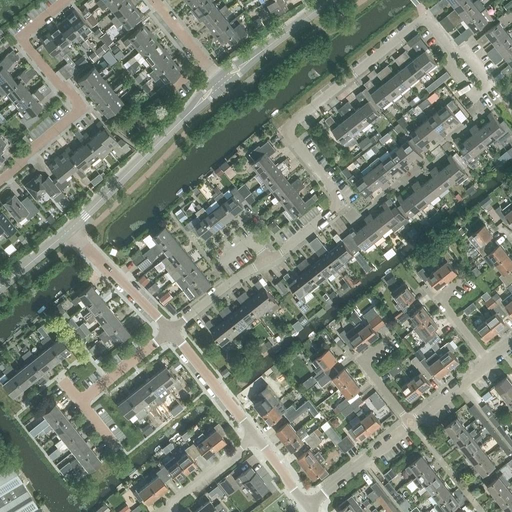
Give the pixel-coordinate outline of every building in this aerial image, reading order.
[(109,6),(113,11),(126,0),(108,0),(100,6),(103,10),(109,6)] [(117,15),(111,20),(114,24),(135,7),(131,2),(131,1),(130,0),(126,0),(113,11),(117,15)] [(185,0),(185,1),(187,4),(189,2),(193,8),(203,0),(185,0)] [(203,0),(193,8),(191,10),(196,17),(197,16),(199,18),(216,5),(212,0),(203,0)] [(285,0),(269,0),(267,2),(272,10),(269,12),(272,18),(286,10),(283,5),(287,3),(285,0)] [(440,0),(436,3),(441,8),(450,1),(453,5),(458,0),(440,0)] [(456,8),(447,16),(451,21),(474,3),(471,0),(458,0),(453,5),(456,8)] [(477,0),(474,3),(451,21),(455,26),(464,19),(467,22),(485,8),(478,0),(477,0)] [(216,5),(199,18),(202,21),(203,20),(208,26),(228,9),(225,5),(220,9),(216,5)] [(135,7),(114,24),(118,28),(123,23),(127,28),(143,16),(141,13),(140,14),(135,7)] [(86,8),(81,12),(85,17),(91,13),(86,8)] [(470,26),(461,33),(465,39),(486,22),(488,24),(494,19),(485,8),(467,22),(470,26)] [(228,9),(208,26),(213,31),(211,33),(213,36),(230,22),(226,17),(231,13),(228,9)] [(73,14),(67,18),(84,39),(88,36),(87,35),(92,31),(88,26),(76,11),(75,10),(72,13),(73,14)] [(91,14),(86,18),(93,27),(98,22),(91,14)] [(80,42),(84,39),(67,18),(61,23),(60,22),(57,24),(71,41),(76,37),(80,42)] [(259,18),(253,21),(257,29),(263,25),(259,18)] [(230,22),(213,36),(216,39),(218,38),(223,43),(227,40),(231,45),(237,40),(248,31),(240,22),(234,27),(230,22)] [(499,22),(477,40),(481,46),(490,38),(493,42),(506,31),(499,22)] [(66,45),(71,41),(57,24),(54,27),(55,28),(50,33),(66,53),(70,50),(66,45)] [(132,42),(136,47),(152,34),(150,30),(149,31),(144,25),(123,42),(126,46),(132,42)] [(99,28),(94,32),(98,37),(103,33),(99,28)] [(496,46),(487,53),(491,58),(511,41),(511,38),(506,31),(493,42),(496,46)] [(63,57),(66,53),(50,33),(44,37),(43,36),(40,39),(53,55),(58,51),(63,57)] [(105,33),(100,37),(104,41),(109,37),(105,33)] [(134,56),(138,60),(159,43),(154,37),(155,36),(152,34),(136,47),(140,51),(134,56)] [(418,41),(413,45),(420,55),(417,57),(428,71),(437,64),(426,50),(429,48),(426,44),(421,38),(418,41)] [(511,41),(491,58),(495,64),(504,56),(507,60),(511,55),(511,41)] [(105,43),(101,46),(105,51),(109,48),(105,43)] [(146,59),(151,64),(167,51),(164,48),(164,49),(159,43),(138,60),(141,64),(146,59)] [(115,45),(111,48),(115,54),(120,50),(115,45)] [(96,50),(94,51),(99,57),(105,51),(101,46),(96,50)] [(0,67),(16,54),(13,50),(0,60),(0,67)] [(109,50),(102,55),(109,63),(111,66),(117,61),(109,50)] [(94,51),(89,56),(93,61),(98,57),(94,51)] [(149,74),(152,78),(173,61),(168,55),(169,54),(167,51),(151,64),(154,69),(149,74)] [(406,51),(400,55),(419,78),(428,71),(417,57),(413,60),(406,51)] [(16,54),(0,67),(0,81),(10,74),(6,69),(19,58),(16,54)] [(400,55),(395,60),(402,69),(399,72),(409,85),(419,78),(400,55)] [(510,63),(501,71),(505,76),(506,76),(511,71),(511,55),(507,60),(510,63)] [(137,60),(134,56),(124,64),(127,68),(137,60)] [(173,61),(152,78),(155,82),(161,77),(165,82),(168,79),(172,83),(181,76),(178,72),(181,69),(179,66),(178,66),(173,61)] [(68,62),(58,70),(59,71),(62,75),(72,67),(68,62)] [(135,62),(127,69),(130,73),(138,66),(135,62)] [(84,90),(112,67),(111,66),(109,63),(99,71),(95,67),(92,69),(89,66),(78,75),(81,78),(79,80),(83,85),(81,86),(84,90)] [(72,67),(62,75),(66,79),(68,77),(75,72),(79,69),(75,64),(72,67)] [(10,74),(0,81),(0,93),(2,95),(4,93),(5,93),(33,69),(30,65),(14,79),(10,74)] [(388,65),(382,69),(401,92),(409,85),(399,72),(395,75),(388,65)] [(105,79),(115,71),(112,67),(84,90),(87,94),(89,92),(94,98),(110,85),(105,79)] [(33,69),(5,93),(12,102),(27,89),(23,84),(37,73),(33,69)] [(382,69),(377,74),(385,83),(381,86),(392,99),(401,92),(382,69)] [(139,75),(134,78),(138,83),(143,79),(139,75)] [(147,87),(152,84),(148,78),(143,81),(147,87)] [(370,79),(364,84),(382,107),(392,99),(381,86),(377,89),(370,79)] [(99,108),(126,85),(123,81),(113,89),(110,85),(94,98),(98,103),(96,105),(99,108)] [(27,89),(12,102),(19,110),(48,87),(45,83),(31,94),(27,89)] [(444,84),(437,88),(439,92),(446,88),(444,84)] [(120,97),(130,89),(126,85),(99,108),(102,112),(104,110),(108,115),(124,103),(120,97)] [(48,87),(19,110),(24,116),(20,119),(27,127),(39,118),(35,113),(42,107),(38,102),(51,91),(48,87)] [(361,91),(356,96),(363,105),(360,108),(370,121),(380,114),(369,100),(361,91)] [(158,97),(152,102),(157,107),(162,102),(158,97)] [(447,104),(438,111),(449,125),(455,120),(458,125),(462,122),(455,114),(452,110),(457,107),(452,100),(447,104)] [(349,101),(343,106),(362,128),(370,121),(360,108),(356,111),(349,101)] [(343,106),(338,110),(345,119),(342,122),(353,135),(362,128),(343,106)] [(461,109),(455,114),(462,122),(467,117),(461,109)] [(438,111),(429,118),(444,136),(447,134),(443,129),(449,125),(438,111)] [(491,120),(486,124),(496,138),(501,143),(511,134),(511,130),(504,120),(500,123),(491,112),(487,115),(491,120)] [(116,113),(105,122),(108,125),(119,116),(116,113)] [(331,116),(325,120),(343,143),(353,135),(342,122),(338,125),(331,116)] [(429,118),(420,126),(431,139),(437,134),(441,139),(444,136),(429,118)] [(100,121),(96,124),(101,130),(96,134),(109,149),(117,142),(118,142),(117,142),(112,135),(101,121),(100,121)] [(476,124),(473,126),(488,145),(496,138),(486,124),(480,129),(476,124)] [(420,126),(411,133),(425,151),(429,148),(425,144),(431,139),(420,126)] [(474,134),(468,138),(479,152),(488,145),(473,126),(470,129),(474,134)] [(78,130),(74,133),(83,145),(78,149),(91,164),(100,157),(82,135),(78,130)] [(86,132),(82,135),(100,157),(109,149),(96,134),(91,138),(86,132)] [(388,133),(382,138),(384,141),(391,136),(388,133)] [(307,146),(313,141),(308,135),(302,139),(307,146)] [(368,136),(359,143),(362,147),(364,149),(373,142),(370,139),(368,136)] [(458,138),(455,141),(464,153),(460,156),(467,165),(469,164),(473,169),(479,165),(477,158),(481,155),(479,152),(468,138),(462,143),(458,138)] [(409,139),(400,147),(411,160),(417,156),(420,160),(424,158),(409,139)] [(259,145),(250,153),(255,161),(252,163),(259,172),(273,161),(269,157),(276,151),(268,141),(261,147),(259,145)] [(69,147),(65,150),(66,151),(82,171),(91,164),(78,149),(73,153),(69,147)] [(400,147),(391,154),(406,172),(409,170),(405,165),(411,160),(400,147)] [(59,155),(56,157),(69,173),(74,169),(82,178),(86,175),(82,171),(66,151),(60,156),(59,155)] [(366,152),(363,155),(367,160),(371,157),(366,152)] [(449,163),(445,166),(456,180),(460,184),(469,177),(463,169),(467,165),(460,156),(457,152),(452,156),(451,154),(448,157),(450,159),(449,160),(449,162),(449,163)] [(391,154),(382,161),(393,174),(399,170),(403,174),(406,172),(391,154)] [(54,161),(48,166),(57,177),(52,181),(61,191),(69,183),(64,177),(69,173),(56,157),(53,160),(54,161)] [(379,157),(370,164),(373,168),(388,186),(391,184),(387,179),(393,174),(382,161),(379,157)] [(273,161),(259,172),(266,181),(287,164),(284,160),(277,166),(273,161)] [(224,171),(230,166),(226,161),(220,166),(224,171)] [(287,164),(266,181),(273,190),(287,179),(283,174),(291,168),(287,164)] [(370,164),(361,171),(364,175),(375,189),(381,184),(385,189),(388,186),(373,168),(370,164)] [(220,166),(214,171),(219,177),(225,172),(224,171),(220,166)] [(436,166),(433,169),(448,187),(456,180),(445,166),(440,171),(436,166)] [(342,171),(348,179),(352,176),(346,168),(342,171)] [(433,176),(428,180),(439,194),(448,187),(433,169),(430,171),(433,176)] [(336,179),(343,173),(340,170),(333,175),(336,179)] [(352,176),(348,179),(353,185),(356,183),(364,194),(370,201),(373,198),(369,193),(375,189),(364,175),(358,180),(353,174),(352,176)] [(39,175),(25,186),(36,199),(47,190),(53,198),(61,192),(61,191),(52,181),(48,176),(43,180),(39,175)] [(287,179),(273,190),(277,195),(281,199),(302,182),(299,178),(291,184),(287,179)] [(418,180),(415,183),(430,201),(439,194),(428,180),(422,185),(418,180)] [(302,182),(281,199),(288,208),(301,197),(297,192),(305,186),(302,182)] [(416,190),(410,194),(421,208),(430,201),(415,183),(412,185),(416,190)] [(243,185),(238,189),(245,198),(250,194),(243,185)] [(18,186),(14,189),(21,197),(25,194),(18,186)] [(217,186),(214,189),(216,192),(219,195),(222,192),(217,186)] [(222,192),(219,195),(235,215),(244,207),(240,203),(245,199),(245,198),(238,189),(236,187),(231,191),(234,195),(228,199),(224,194),(222,192)] [(250,194),(245,198),(245,199),(246,198),(250,204),(255,200),(250,194)] [(400,194),(397,197),(402,203),(398,207),(406,217),(410,214),(411,216),(421,208),(410,194),(404,199),(400,194)] [(14,195),(4,204),(17,221),(24,215),(27,219),(39,210),(29,199),(24,203),(22,200),(20,202),(14,195)] [(219,195),(215,198),(217,200),(221,206),(215,210),(225,223),(235,215),(219,195)] [(301,197),(288,208),(295,217),(316,200),(313,196),(305,202),(301,197)] [(386,209),(380,213),(391,227),(394,231),(398,228),(404,224),(404,222),(403,221),(407,218),(406,217),(398,207),(396,205),(392,209),(386,201),(382,204),(386,209)] [(511,221),(511,201),(503,209),(500,206),(495,210),(503,220),(508,216),(511,221)] [(203,208),(200,210),(216,230),(225,223),(215,210),(210,214),(206,209),(204,207),(203,208)] [(196,225),(192,229),(198,236),(202,233),(207,238),(216,230),(200,210),(196,213),(198,215),(202,221),(196,225)] [(0,231),(1,231),(7,237),(17,229),(9,219),(3,212),(0,214),(0,231)] [(182,212),(177,215),(182,222),(187,219),(182,212)] [(371,213),(368,215),(382,234),(391,227),(380,213),(375,218),(371,213)] [(368,223),(362,228),(375,243),(383,236),(382,234),(368,215),(364,218),(368,223)] [(51,216),(47,220),(51,224),(55,220),(51,216)] [(274,221),(268,225),(274,233),(280,228),(274,221)] [(480,252),(490,245),(486,240),(493,234),(485,225),(473,234),(481,244),(477,248),(480,252)] [(158,242),(150,248),(151,248),(153,252),(174,236),(166,226),(161,230),(158,227),(151,233),(158,242)] [(353,227),(349,230),(351,232),(363,247),(364,248),(366,250),(375,243),(362,228),(357,232),(353,227)] [(414,228),(408,233),(411,237),(417,232),(414,228)] [(339,244),(334,248),(345,262),(346,261),(354,254),(338,233),(333,237),(339,244)] [(174,236),(153,252),(157,256),(164,250),(168,255),(181,245),(174,236)] [(324,244),(319,247),(340,274),(349,267),(345,262),(334,248),(330,252),(324,244)] [(494,250),(490,245),(480,252),(484,257),(489,254),(496,263),(508,254),(500,244),(494,250)] [(168,255),(162,260),(162,261),(165,265),(165,266),(169,271),(189,255),(181,245),(168,255)] [(319,247),(315,251),(321,259),(317,262),(327,276),(332,272),(336,277),(340,274),(319,247)] [(151,248),(143,254),(146,258),(148,256),(153,252),(151,249),(151,248)] [(447,261),(438,268),(448,280),(457,273),(449,262),(454,259),(446,249),(441,253),(447,261)] [(141,252),(132,260),(137,265),(146,258),(143,254),(141,252)] [(360,252),(355,256),(362,266),(367,262),(368,262),(360,252)] [(511,272),(509,269),(511,266),(511,259),(508,254),(496,263),(504,273),(499,276),(507,286),(511,282),(511,272)] [(189,255),(169,271),(176,280),(196,264),(189,255)] [(146,258),(137,265),(142,271),(153,262),(148,256),(146,258)] [(318,283),(327,276),(317,262),(312,266),(306,258),(302,262),(318,283)] [(304,273),(299,277),(310,290),(318,283),(302,262),(297,265),(304,273)] [(196,264),(176,280),(184,290),(204,274),(196,264)] [(438,288),(448,280),(438,268),(429,275),(423,268),(418,272),(425,282),(430,278),(438,288)] [(288,272),(283,276),(301,299),(297,302),(305,312),(309,308),(305,303),(305,302),(306,301),(304,294),(310,290),(299,277),(294,280),(288,272)] [(204,274),(184,290),(192,299),(212,283),(204,274)] [(144,275),(139,281),(145,286),(150,281),(144,275)] [(389,285),(396,279),(394,276),(386,281),(389,285)] [(259,280),(255,284),(261,291),(256,295),(267,309),(270,313),(280,306),(276,301),(268,291),(270,288),(267,284),(264,286),(259,280)] [(275,285),(282,296),(289,291),(281,280),(275,285)] [(155,283),(149,288),(153,293),(159,288),(155,283)] [(401,308),(405,313),(414,305),(410,300),(415,296),(408,286),(407,287),(405,284),(393,293),(396,296),(395,296),(400,302),(395,306),(399,310),(401,308)] [(78,295),(71,301),(74,305),(82,299),(86,305),(99,294),(91,285),(78,295)] [(258,316),(267,309),(256,295),(251,299),(245,292),(241,295),(258,316)] [(91,310),(83,316),(86,320),(106,304),(99,294),(86,305),(91,310)] [(164,295),(160,299),(164,305),(169,301),(164,295)] [(243,306),(238,309),(249,323),(258,316),(241,295),(237,298),(243,306)] [(496,301),(492,296),(484,302),(494,314),(487,319),(497,332),(506,324),(499,314),(503,311),(496,301)] [(511,311),(511,299),(506,304),(501,297),(496,301),(503,311),(508,307),(511,311)] [(473,302),(464,310),(468,315),(477,307),(473,302)] [(60,304),(55,308),(58,312),(63,308),(64,308),(60,304)] [(106,304),(86,320),(89,324),(97,318),(101,324),(114,313),(106,304)] [(228,305),(223,309),(240,330),(242,332),(251,325),(249,323),(238,309),(234,313),(228,305)] [(418,310),(414,305),(405,313),(409,318),(411,316),(415,320),(410,324),(414,329),(431,316),(423,306),(418,310)] [(369,323),(364,327),(360,322),(356,326),(360,330),(369,342),(379,335),(376,331),(385,323),(391,318),(384,308),(380,311),(382,313),(379,315),(373,307),(363,315),(369,323)] [(225,320),(221,324),(231,337),(240,330),(223,309),(219,312),(225,320)] [(66,311),(61,315),(66,321),(69,318),(70,317),(66,311)] [(106,329),(98,335),(101,339),(122,323),(114,313),(101,324),(106,329)] [(303,315),(298,319),(303,325),(307,321),(303,315)] [(422,338),(426,343),(428,342),(432,347),(442,339),(434,329),(438,325),(431,316),(414,329),(418,333),(422,330),(426,335),(422,338)] [(487,340),(497,332),(487,319),(477,327),(487,340)] [(222,344),(231,337),(221,324),(216,328),(210,320),(205,323),(222,344)] [(122,323),(101,339),(104,343),(108,340),(112,337),(117,343),(129,333),(122,323)] [(41,326),(37,329),(43,336),(47,333),(41,326)] [(79,326),(75,329),(82,339),(87,335),(79,326)] [(369,342),(360,330),(356,326),(352,329),(356,333),(351,337),(345,330),(340,334),(351,349),(356,345),(360,350),(369,342)] [(274,350),(278,348),(275,342),(281,338),(278,333),(268,339),(274,350)] [(48,335),(44,338),(60,358),(70,351),(60,338),(54,343),(48,335)] [(42,340),(40,341),(46,349),(41,353),(51,366),(60,358),(44,338),(42,340)] [(261,338),(256,342),(261,348),(266,344),(261,338)] [(436,351),(450,369),(459,361),(452,352),(456,349),(450,340),(436,351)] [(95,344),(88,349),(93,355),(99,350),(95,344)] [(314,376),(318,381),(335,368),(331,363),(337,358),(330,348),(318,358),(322,363),(316,368),(319,373),(314,376)] [(29,350),(25,353),(41,373),(51,366),(41,353),(35,358),(29,350)] [(427,359),(425,357),(420,361),(432,376),(436,372),(440,377),(450,369),(436,351),(427,359)] [(32,381),(41,373),(25,353),(22,356),(28,364),(22,368),(32,381)] [(432,376),(420,361),(416,356),(411,360),(421,372),(412,380),(421,392),(431,384),(427,380),(432,376)] [(176,371),(182,366),(178,361),(172,366),(176,371)] [(398,363),(389,370),(393,376),(402,368),(398,363)] [(10,365),(6,368),(22,388),(32,381),(22,368),(16,373),(10,365)] [(165,366),(156,374),(166,387),(172,383),(177,390),(182,386),(165,366)] [(13,396),(22,388),(6,368),(3,371),(9,379),(3,384),(13,396)] [(227,368),(222,372),(226,377),(231,373),(227,368)] [(339,373),(335,368),(318,381),(322,386),(333,377),(341,387),(353,377),(345,368),(339,373)] [(156,374),(146,381),(162,402),(166,399),(164,396),(169,391),(166,387),(156,374)] [(348,397),(360,387),(353,377),(341,387),(348,397)] [(412,399),(421,392),(412,380),(402,387),(412,399)] [(146,381),(137,389),(147,402),(153,398),(158,405),(162,402),(146,381)] [(511,383),(501,392),(508,402),(511,398),(511,383)] [(255,404),(263,414),(275,404),(268,395),(270,393),(266,387),(255,395),(260,400),(255,404)] [(137,389),(127,396),(143,417),(147,414),(141,407),(147,402),(137,389)] [(379,396),(376,392),(370,396),(373,401),(379,396)] [(127,396),(118,404),(128,417),(134,413),(138,418),(140,420),(143,417),(127,396)] [(350,404),(354,409),(372,431),(382,423),(372,411),(367,416),(358,405),(364,401),(360,396),(351,403),(350,404)] [(342,410),(350,404),(351,403),(347,398),(337,405),(342,410)] [(319,412),(309,399),(297,409),(301,414),(308,408),(314,416),(319,412)] [(275,404),(263,414),(270,423),(283,414),(282,413),(284,411),(287,408),(281,400),(275,404)] [(47,420),(40,426),(43,429),(63,413),(56,403),(43,414),(47,420)] [(179,403),(169,411),(173,416),(183,408),(179,403)] [(297,409),(293,404),(287,408),(284,411),(288,416),(297,409)] [(476,418),(478,417),(482,414),(474,404),(469,409),(476,418)] [(489,417),(493,414),(494,413),(487,404),(482,408),(489,417)] [(288,416),(291,421),(301,414),(297,409),(288,416)] [(372,431),(354,409),(362,419),(353,426),(362,438),(372,431)] [(63,413),(43,429),(46,433),(53,427),(58,433),(71,422),(63,413)] [(489,423),(482,414),(478,417),(485,426),(489,423)] [(500,424),(493,414),(489,417),(497,427),(500,424)] [(446,427),(453,436),(466,426),(458,417),(446,427)] [(320,424),(324,430),(331,424),(327,419),(320,424)] [(62,438),(55,444),(58,448),(78,432),(71,422),(58,433),(62,438)] [(277,431),(284,441),(296,431),(289,422),(277,431)] [(206,436),(216,449),(226,441),(222,436),(227,432),(219,423),(214,427),(216,429),(206,436)] [(485,426),(493,436),(497,433),(489,423),(485,426)] [(39,424),(32,429),(36,434),(39,432),(43,429),(40,426),(39,424)] [(497,427),(504,436),(508,433),(500,424),(497,427)] [(149,425),(142,430),(147,436),(154,430),(149,425)] [(303,426),(296,431),(284,441),(292,450),(304,441),(300,436),(306,431),(303,426)] [(470,432),(466,426),(453,436),(461,446),(473,436),(477,433),(474,429),(470,432)] [(335,431),(331,427),(325,431),(329,435),(335,431)] [(305,438),(309,443),(319,436),(318,436),(315,431),(305,438)] [(78,432),(58,448),(61,452),(68,446),(73,451),(86,441),(78,432)] [(504,442),(497,433),(493,436),(501,445),(504,442)] [(350,449),(355,445),(348,435),(343,439),(350,449)] [(206,457),(216,449),(206,436),(197,444),(195,442),(190,446),(198,456),(203,452),(206,457)] [(322,441),(319,436),(309,443),(313,448),(322,441)] [(461,446),(468,455),(481,446),(473,436),(461,446)] [(343,439),(338,443),(345,452),(350,449),(343,439)] [(77,457),(70,463),(73,467),(94,451),(86,441),(73,451),(77,457)] [(511,452),(504,442),(501,445),(508,455),(511,452)] [(193,460),(198,456),(190,446),(185,450),(187,452),(177,460),(187,472),(197,464),(193,460)] [(488,455),(481,446),(468,455),(476,465),(488,455)] [(298,458),(306,468),(322,455),(319,451),(315,454),(311,449),(298,458)] [(94,451),(73,467),(76,471),(83,465),(88,471),(101,460),(94,451)] [(325,459),(322,455),(306,468),(314,477),(318,474),(322,478),(329,473),(321,462),(325,459)] [(418,474),(430,464),(422,455),(410,464),(415,470),(410,474),(413,478),(418,474)] [(484,475),(496,465),(488,455),(476,465),(484,475)] [(178,480),(187,472),(177,460),(168,467),(166,465),(161,469),(169,479),(174,475),(178,480)] [(69,462),(64,466),(68,471),(69,470),(73,467),(70,463),(69,462)] [(12,464),(0,471),(0,511),(29,511),(38,507),(12,464)] [(437,474),(430,464),(418,474),(422,479),(417,483),(421,488),(425,484),(425,483),(437,474)] [(256,497),(268,487),(256,472),(255,473),(251,467),(235,480),(241,487),(245,484),(256,497)] [(164,483),(169,479),(161,469),(156,473),(158,475),(149,483),(158,495),(168,487),(164,483)] [(392,469),(384,475),(388,479),(395,473),(392,469)] [(425,483),(425,484),(429,489),(425,493),(428,497),(433,493),(445,483),(437,474),(425,483)] [(488,486),(495,495),(508,486),(500,476),(488,486)] [(225,480),(220,483),(224,488),(228,484),(225,480)] [(392,495),(396,492),(397,491),(389,481),(384,485),(392,495)] [(379,495),(381,494),(384,491),(377,482),(371,486),(379,495)] [(149,503),(158,495),(149,483),(139,490),(137,488),(132,492),(140,502),(145,498),(149,503)] [(453,493),(445,483),(433,493),(440,502),(453,493)] [(511,497),(511,491),(508,486),(495,495),(503,505),(511,497)] [(392,501),(384,491),(381,494),(388,503),(392,501)] [(403,501),(396,492),(392,495),(399,504),(403,501)] [(435,507),(439,511),(447,511),(460,502),(453,493),(440,502),(435,507)] [(338,511),(358,511),(363,508),(352,495),(347,499),(350,503),(338,511)] [(511,511),(511,497),(503,505),(508,511),(511,511)] [(399,504),(405,511),(408,511),(411,510),(408,507),(411,504),(406,498),(403,501),(399,504)] [(226,511),(228,511),(220,502),(215,507),(210,500),(194,511),(226,511)] [(388,503),(395,511),(396,511),(400,510),(392,501),(388,503)] [(107,511),(110,510),(105,503),(95,511),(96,511),(95,511),(107,511)]
